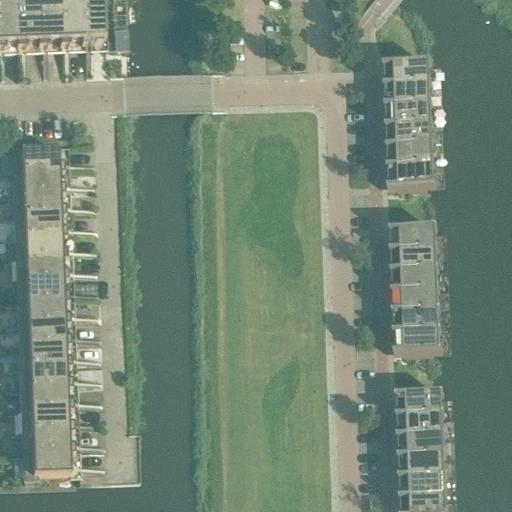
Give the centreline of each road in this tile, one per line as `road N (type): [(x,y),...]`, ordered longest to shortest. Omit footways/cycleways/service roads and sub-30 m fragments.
road 1 (residential): [(104,103),(320,92),(331,105),(346,511)]
road 2 (residential): [(104,103),(118,479)]
